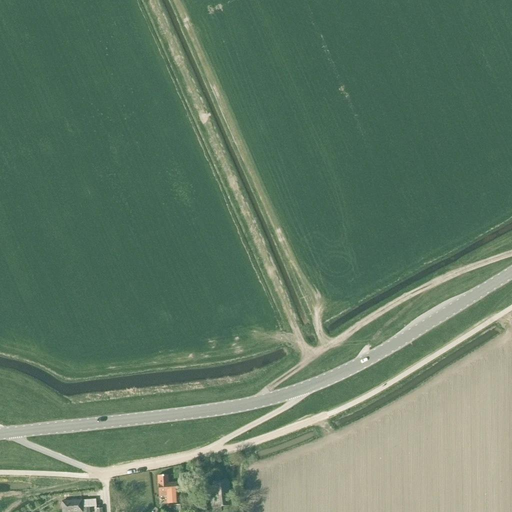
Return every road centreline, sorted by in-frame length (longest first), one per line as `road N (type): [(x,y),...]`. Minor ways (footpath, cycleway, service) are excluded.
road 1 (primary): [(12,432),(209,410),(306,387)]
road 2 (primary): [(306,387),(511,271)]
road 3 (unknown): [(325,342),(409,293),(511,251)]
road 4 (unclassified): [(203,455),(327,415)]
road 5 (unclassified): [(203,455),(306,387)]
